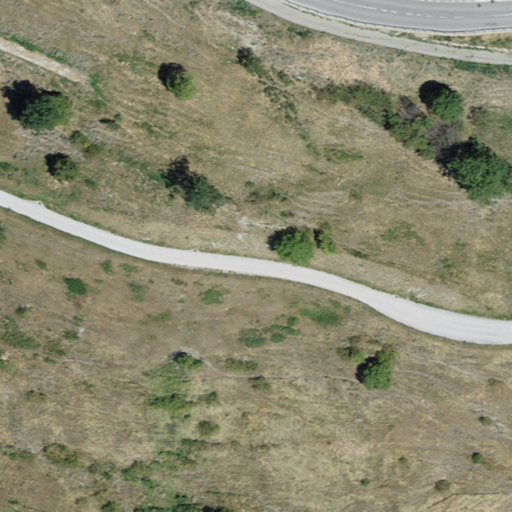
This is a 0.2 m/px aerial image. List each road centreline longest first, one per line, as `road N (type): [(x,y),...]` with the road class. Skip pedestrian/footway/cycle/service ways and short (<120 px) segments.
road 1 (unclassified): [(0,197),(125,245),(310,276),(442,320),(511,329)]
road 2 (tertiary): [(338,0),(437,15),(511,11)]
